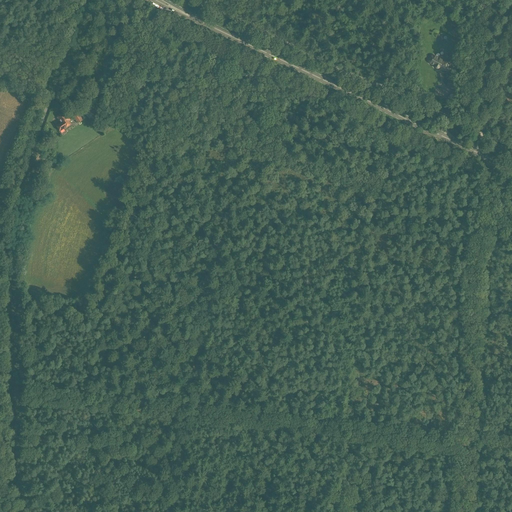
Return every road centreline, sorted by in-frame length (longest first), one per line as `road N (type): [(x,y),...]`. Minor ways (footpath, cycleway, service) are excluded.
road 1 (unknown): [(511,327),(499,324),(498,240),(452,201),(392,184),(313,124),(172,49),(73,31)]
road 2 (unclassified): [(22,511),(13,438),(13,228),(31,151),(85,0)]
road 3 (track): [(12,391),(468,438)]
road 4 (primary): [(511,172),(157,0)]
road 5 (track): [(486,159),(464,511)]
road 6 (track): [(338,511),(379,230)]
road 7 (track): [(480,157),(511,39)]
